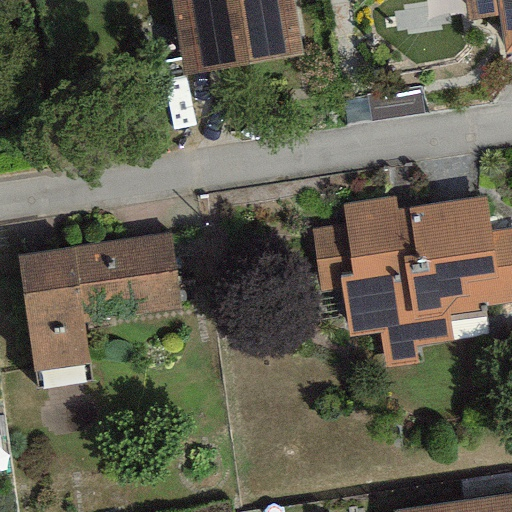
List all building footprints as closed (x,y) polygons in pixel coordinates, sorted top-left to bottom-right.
[(292,0),(170,0),(183,75),(301,56),(292,0)] [(511,0),(463,0),(467,20),(497,16),(503,54),(511,52),(511,0)] [(343,225),(310,229),(319,292),(338,289),(346,338),(377,333),(382,370),(416,365),(413,346),(450,341),(446,314),(485,308),(484,306),(511,301),(511,228),(490,232),(485,197),(395,210),(393,197),(340,205),(343,225)] [(170,236),(16,255),(31,370),(86,363),(81,322),(180,310),(170,236)] [(511,511),(511,493),(391,511),(390,511),(511,511)]
